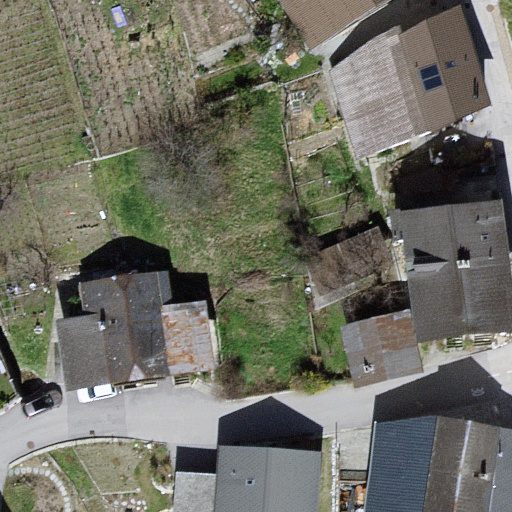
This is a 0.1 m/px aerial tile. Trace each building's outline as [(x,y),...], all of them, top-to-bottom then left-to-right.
[(386,0),(275,0),(306,49),(386,0)] [(488,101),(454,10),(364,43),(332,70),(360,148),(488,101)] [(511,330),(511,270),(502,198),(401,211),(401,208),(389,209),(393,241),(403,240),(411,308),(417,343),(511,330)] [(77,278),(82,310),(53,314),(63,387),(217,365),(207,303),(175,308),(169,265),(77,278)] [(417,343),(411,308),(339,326),(355,387),(422,372),(417,343)] [(511,511),(511,430),(439,417),(425,511),(511,511)] [(317,511),(321,451),(217,446),(213,511),(317,511)]
